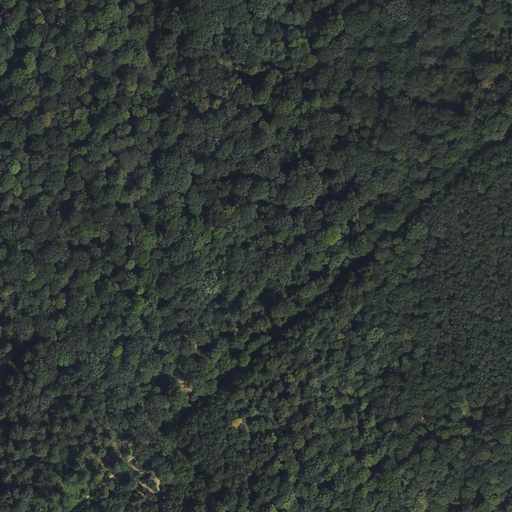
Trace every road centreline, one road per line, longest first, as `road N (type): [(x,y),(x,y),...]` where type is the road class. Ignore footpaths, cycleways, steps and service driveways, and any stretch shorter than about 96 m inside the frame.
road 1 (track): [(155,437),(511,124)]
road 2 (track): [(155,437),(151,0)]
road 3 (track): [(155,437),(0,311)]
